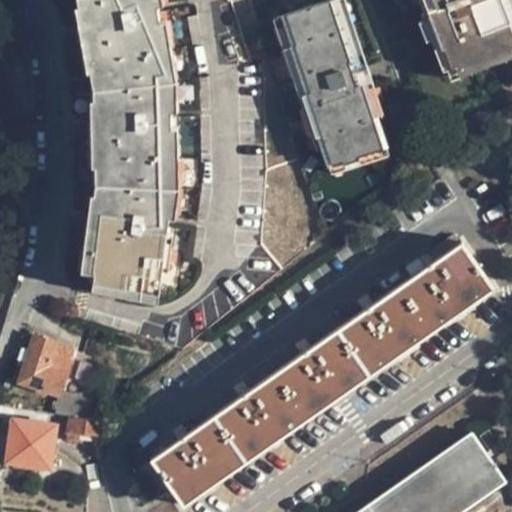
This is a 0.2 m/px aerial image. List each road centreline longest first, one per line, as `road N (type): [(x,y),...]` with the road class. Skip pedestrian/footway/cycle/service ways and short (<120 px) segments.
road 1 (residential): [(511,316),(252,511)]
road 2 (residential): [(34,0),(55,131),(45,280)]
